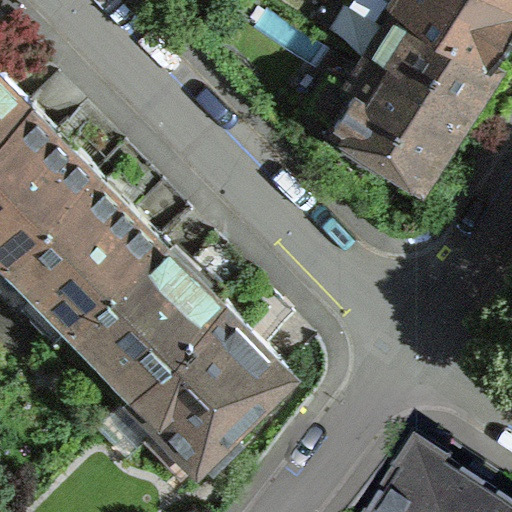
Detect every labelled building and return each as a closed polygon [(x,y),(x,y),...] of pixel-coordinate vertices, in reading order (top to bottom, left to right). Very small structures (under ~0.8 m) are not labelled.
[(497,60),(491,56),(404,0),(360,0),(386,16),(362,53),(462,118),(477,94),(475,93),(486,76),(497,60)] [(511,0),(404,0),(491,56),(501,40),(511,22),(511,0)] [(445,145),(462,118),(362,53),(347,77),(329,65),(308,97),(337,115),(334,120),(350,130),(345,138),(376,159),(381,151),(421,177),(433,159),(443,143),(445,145)] [(0,126),(31,96),(0,64),(0,126)] [(0,243),(8,252),(98,164),(66,132),(31,96),(0,126),(0,243)] [(75,313),(161,229),(115,182),(98,164),(8,252),(37,282),(20,298),(55,333),(75,313)] [(179,247),(161,229),(75,313),(101,339),(86,353),(124,391),(126,389),(224,293),(179,247)] [(258,328),(224,293),(126,389),(157,421),(145,432),(181,469),(194,456),(197,459),(205,452),(214,460),(242,432),(234,423),(294,365),(258,328)] [(490,511),(459,492),(418,465),(389,510),(385,508),(382,511),(490,511)]
